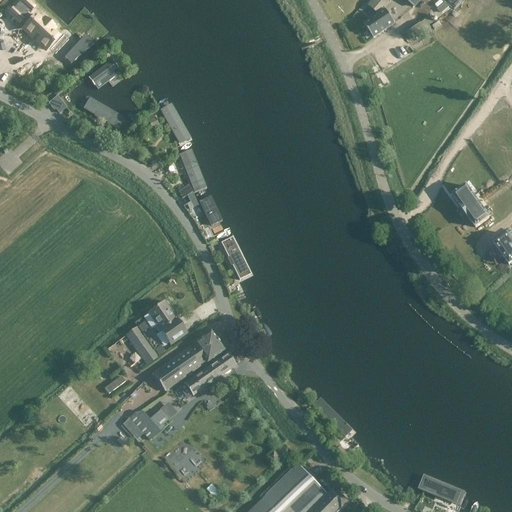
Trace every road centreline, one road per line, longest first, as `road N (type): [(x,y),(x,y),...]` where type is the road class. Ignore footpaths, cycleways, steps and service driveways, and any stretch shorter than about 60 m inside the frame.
road 1 (residential): [(399,511),(339,467),(244,352),(195,237),(157,187),(0,96)]
road 2 (unclassified): [(511,351),(486,336),(427,275),(309,0)]
road 3 (track): [(18,511),(149,393)]
